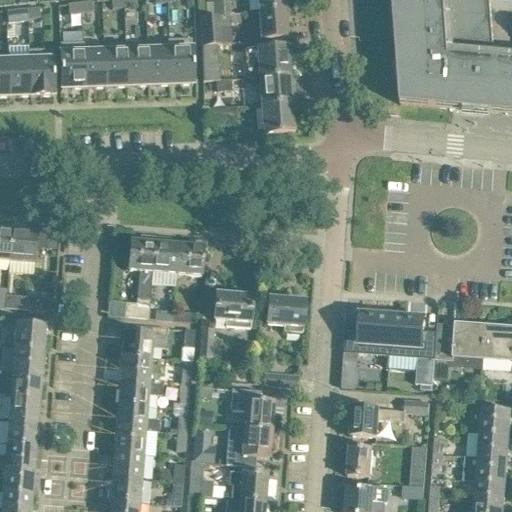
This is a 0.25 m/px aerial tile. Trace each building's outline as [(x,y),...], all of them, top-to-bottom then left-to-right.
[(123,0),(110,0),(112,11),(124,10),(123,0)] [(135,0),(123,0),(124,10),(136,8),(135,0)] [(257,0),(259,14),(285,12),(283,0),(257,0)] [(392,0),(400,106),(511,116),(511,63),(492,62),(491,48),(493,48),(489,0),(392,0)] [(92,2),(80,4),(82,15),(93,13),(92,2)] [(214,3),(215,18),(231,17),(230,2),(214,3)] [(80,4),(67,5),(68,16),(82,15),(80,4)] [(38,9),(26,11),(28,22),(40,21),(38,9)] [(26,11),(6,14),(7,25),(28,22),(26,11)] [(285,12),(259,14),(261,42),(287,40),(285,12)] [(201,18),(202,48),(215,47),(233,45),(231,17),(215,18),(201,18)] [(191,42),(169,43),(169,45),(169,50),(170,87),(192,86),(191,42)] [(169,45),(147,46),(148,88),(170,87),(169,50),(169,45)] [(81,46),(59,47),(61,91),(83,90),(81,53),(81,46)] [(147,46),(125,47),(126,89),(148,88),(147,46)] [(125,47),(103,48),(103,52),(105,90),(126,89),(125,47)] [(202,48),(204,82),(215,82),(231,81),(230,71),(216,72),(215,47),(202,48)] [(256,52),(244,53),(246,80),(258,79),(258,80),(290,77),(287,48),(267,50),(256,51),(256,52)] [(103,52),(81,53),(83,90),(105,90),(103,52)] [(51,53),(30,53),(30,61),(31,99),(52,98),(52,97),(53,97),(51,53)] [(8,58),(0,58),(0,99),(9,99),(8,61),(8,58)] [(30,61),(8,61),(9,99),(30,98),(30,99),(31,99),(30,61)] [(261,108),(292,106),(290,77),(258,80),(261,108)] [(231,81),(215,82),(216,94),(231,93),(231,81)] [(261,108),(263,136),(294,134),(292,106),(261,108)] [(205,125),(233,130),(235,119),(238,108),(208,110),(205,125)] [(0,262),(9,263),(12,228),(0,227),(0,262)] [(9,263),(8,275),(32,276),(36,236),(26,235),(26,230),(12,228),(9,263)] [(137,301),(150,302),(152,275),(156,240),(140,239),(140,244),(130,243),(127,273),(139,274),(137,301)] [(170,241),(156,240),(152,275),(176,277),(179,247),(169,246),(170,241)] [(179,247),(176,277),(201,278),(203,251),(206,251),(207,244),(188,243),(188,248),(179,247)] [(224,329),(249,332),(258,332),(259,316),(250,316),(252,299),(216,296),(214,322),(225,323),(224,329)] [(6,297),(5,310),(26,312),(46,313),(47,301),(32,300),(6,297)] [(283,334),(302,335),(305,303),(268,300),(266,326),(284,328),(283,334)] [(124,319),(144,321),(149,321),(150,309),(125,307),(124,319)] [(156,322),(173,324),(173,314),(157,313),(156,322)] [(346,327),(344,354),(389,358),(392,318),(391,318),(391,315),(375,313),(375,316),(359,315),(358,328),(346,327)] [(173,324),(189,325),(190,316),(173,314),(173,324)] [(192,315),(191,325),(201,326),(201,316),(192,315)] [(392,318),(389,358),(435,362),(436,347),(436,342),(437,335),(424,334),(425,320),(392,318)] [(14,351),(43,353),(45,328),(16,326),(14,351)] [(123,335),(121,359),(151,362),(152,349),(167,350),(168,338),(168,332),(126,328),(125,335),(123,335)] [(435,362),(433,381),(448,382),(450,363),(454,363),(454,359),(483,362),(486,331),(455,328),(453,349),(436,347),(435,362)] [(202,330),(200,350),(199,363),(219,365),(221,342),(213,341),(214,331),(202,330)] [(511,332),(501,331),(501,333),(486,331),(483,362),(482,371),(483,371),(484,362),(511,363),(511,332)] [(184,349),(193,350),(194,333),(185,332),(184,349)] [(12,375),(41,377),(43,353),(14,351),(12,375)] [(121,359),(119,383),(159,386),(160,377),(149,376),(151,362),(121,359)] [(180,388),(190,389),(191,372),(182,371),(180,388)] [(0,373),(0,397),(10,398),(39,400),(41,377),(12,375),(0,373)] [(253,387),(285,389),(297,390),(298,378),(264,375),(264,378),(254,377),(253,387)] [(119,383),(117,407),(147,410),(148,397),(161,398),(162,388),(159,387),(159,386),(119,383)] [(179,405),(189,406),(190,389),(180,388),(179,405)] [(198,389),(197,400),(211,401),(212,390),(198,389)] [(232,391),(230,412),(235,413),(246,413),(244,431),(270,433),(273,405),(259,403),(260,393),(237,391),(232,391)] [(8,423),(37,425),(39,400),(10,398),(8,423)] [(404,415),(404,416),(405,416),(429,418),(429,406),(405,404),(404,415)] [(437,406),(436,422),(446,423),(447,406),(437,406)] [(115,431),(145,434),(158,434),(159,423),(146,422),(147,410),(117,407),(115,431)] [(350,438),(377,440),(378,423),(404,425),(405,416),(404,416),(404,415),(394,413),(352,410),(350,438)] [(480,437),(509,439),(511,414),(472,411),(471,424),(481,425),(480,437)] [(177,436),(186,437),(188,420),(178,419),(177,436)] [(6,447),(35,449),(37,425),(8,423),(6,447)] [(229,429),(226,467),(255,470),(256,460),(268,461),(270,433),(244,431),(229,429)] [(113,455),(143,458),(145,434),(115,431),(113,455)] [(193,435),(191,463),(213,465),(214,448),(210,448),(211,436),(193,435)] [(175,453),(185,454),(186,437),(177,436),(175,453)] [(465,460),(507,463),(509,439),(480,437),(478,460),(465,459),(465,460)] [(434,457),(443,458),(444,440),(435,440),(434,457)] [(4,471),(33,473),(35,449),(6,447),(5,459),(0,458),(0,470),(4,470),(4,471)] [(412,449),(410,489),(424,489),(427,450),(412,449)] [(347,478),(367,479),(370,480),(372,452),(349,450),(347,478)] [(111,479),(141,481),(143,458),(113,455),(111,479)] [(432,473),(442,474),(443,458),(434,457),(432,473)] [(476,485),(505,487),(507,463),(465,460),(464,468),(477,473),(476,485)] [(191,464),(188,499),(201,500),(203,465),(191,464)] [(173,484),(183,485),(184,468),(174,467),(173,484)] [(2,495),(31,497),(33,473),(4,471),(2,495)] [(227,501),(227,502),(265,505),(267,477),(229,474),(228,486),(232,486),(231,501),(227,501)] [(109,503),(139,505),(141,481),(111,479),(109,503)] [(172,501),(181,502),(183,485),(173,484),(172,501)] [(474,509),(503,511),(505,487),(476,485),(474,509)] [(430,505),(439,506),(441,488),(431,487),(430,505)] [(424,502),(424,489),(410,489),(405,488),(404,500),(424,502)] [(346,490),(344,511),(384,511),(385,505),(387,506),(388,494),(374,493),(374,492),(366,491),(346,490)] [(0,511),(30,511),(31,497),(2,495),(0,511)] [(188,499),(186,511),(199,511),(201,500),(188,499)] [(226,511),(264,511),(265,505),(227,502),(226,511)] [(108,511),(138,511),(139,505),(109,503),(108,511)]
